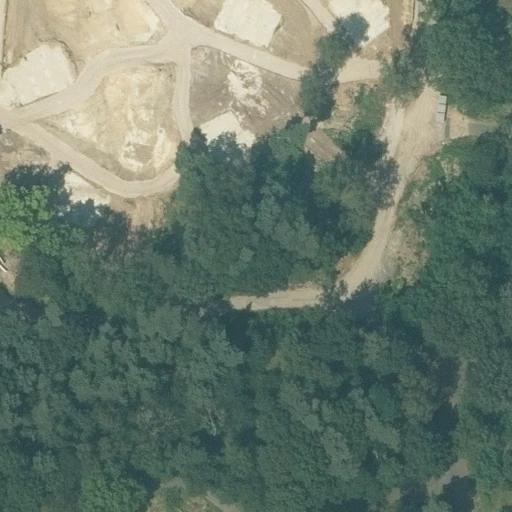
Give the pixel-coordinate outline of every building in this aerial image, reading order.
[(359,2),(333,22),(343,34),(368,15),(359,2)] [(343,34),(353,47),(378,28),(373,21),(368,15),(343,34)] [(387,27),(379,17),(373,21),(378,28),(381,31),(387,27)] [(362,60),(388,41),(381,31),(378,28),(353,47),(362,60)] [(234,43),(219,37),(206,66),(221,72),(234,43)] [(252,52),(255,45),(244,40),(241,47),(248,50),(252,52)] [(221,72),(235,79),(248,50),(241,47),(234,43),(221,72)] [(252,52),(248,50),(235,79),(250,86),(263,57),(252,52)] [(48,77),(56,73),(60,71),(57,65),(45,70),(48,77)] [(56,73),(69,102),(84,96),(70,67),(60,71),(56,73)] [(55,109),(69,102),(56,73),(48,77),(41,80),(55,109)] [(40,116),(55,109),(41,80),(27,86),(40,116)] [(218,144),(211,130),(182,143),(188,158),(218,144)] [(218,144),(188,158),(195,172),(224,159),(221,151),(218,144)] [(227,148),(221,151),(224,159),(226,163),(233,160),(227,148)] [(224,159),(195,172),(202,187),(231,173),(226,163),(224,159)] [(79,182),(76,223),(103,230),(121,203),(79,182)] [(52,216),(54,202),(45,200),(26,197),(22,221),(50,225),(52,216)]
